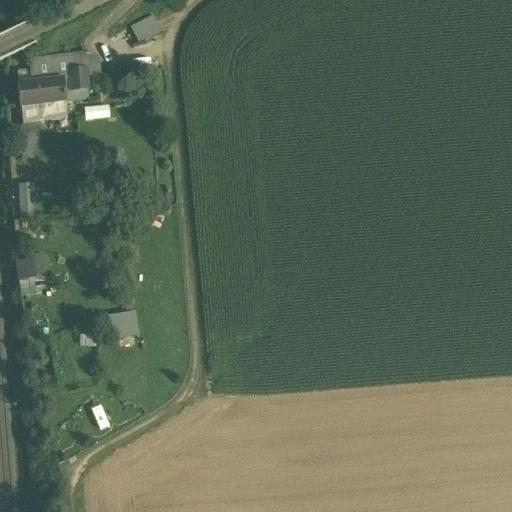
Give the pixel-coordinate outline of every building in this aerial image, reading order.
[(150,17),(130,28),(138,44),(159,33),(150,17)] [(15,73),(19,108),(87,100),(83,64),(77,58),(50,61),(50,58),(32,61),(33,71),(15,73)] [(20,184),(21,215),(34,215),(33,183),(20,184)] [(45,255),(19,257),(23,288),(48,285),(45,255)] [(111,315),(116,338),(140,334),(136,311),(111,315)]
